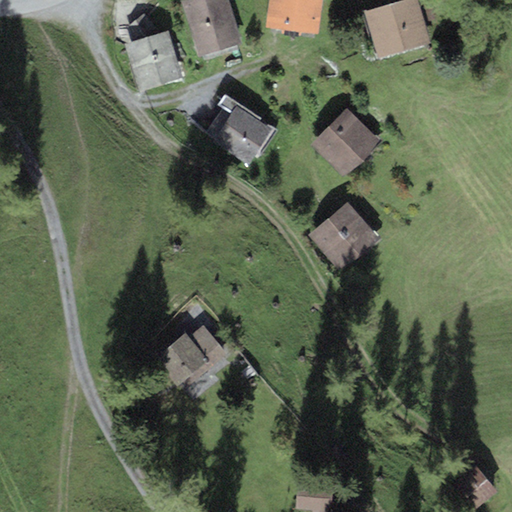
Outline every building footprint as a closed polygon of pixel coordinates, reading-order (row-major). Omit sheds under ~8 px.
[(227,0),(186,0),(181,2),(198,56),(241,42),(227,0)] [(321,0),(269,0),(266,27),(317,33),(321,0)] [(417,0),(399,0),(363,11),(378,58),(430,42),(417,0)] [(168,31),(125,44),(139,89),(182,76),(168,31)] [(272,128),(224,95),(217,105),(231,114),(212,141),(247,165),(272,128)] [(378,141),(346,108),(311,142),(343,175),(378,141)] [(378,238),(348,202),(308,234),(338,271),(378,238)] [(227,354),(202,325),(188,337),(185,333),(156,358),(179,385),(183,381),(188,387),(227,354)] [(498,491),(474,466),(456,484),(479,509),(498,491)] [(330,511),(331,486),(297,484),(296,509),(312,510),(312,511),(330,511)]
